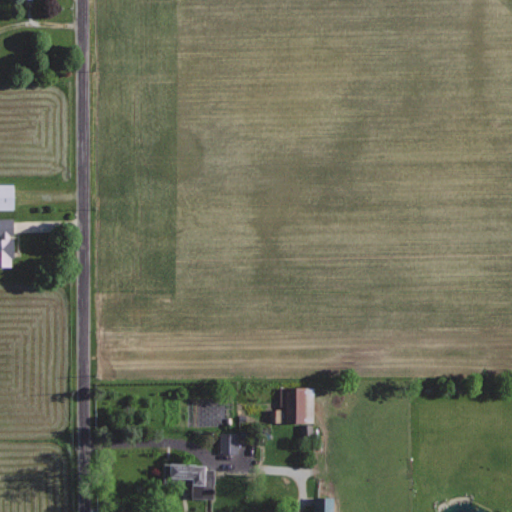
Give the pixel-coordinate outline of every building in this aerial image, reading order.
[(0,209),(11,209),(11,183),(0,183),(0,209)] [(0,265),(9,265),(10,218),(0,217),(0,265)] [(311,386),(279,386),(278,409),(267,409),(267,422),(298,422),(298,430),(310,430),(311,386)] [(217,453),(235,453),(234,432),(217,432),(217,453)] [(187,497),(209,498),(210,469),(201,469),(201,463),(164,463),(164,477),(172,477),(172,482),(188,482),(187,497)] [(328,511),(329,496),(311,496),(310,511),(328,511)]
